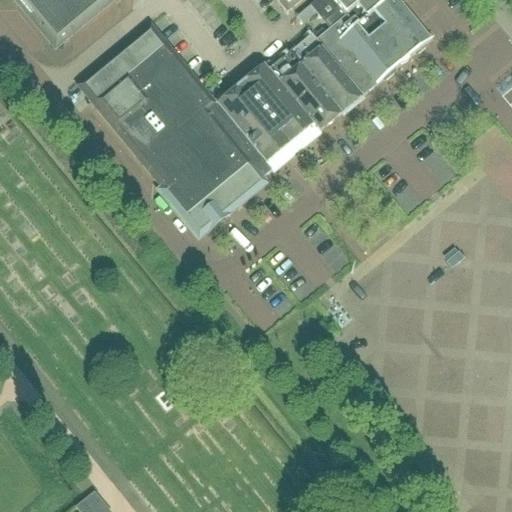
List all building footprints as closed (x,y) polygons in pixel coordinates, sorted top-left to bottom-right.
[(13,0),(56,51),(116,0),(13,0)] [(274,0),(286,15),(304,0),(274,0)] [(336,69),(360,99),(374,87),(375,88),(430,43),(395,0),(318,0),(295,19),(302,27),(315,16),(329,32),(315,44),(336,69)] [(215,107),(150,28),(76,89),(80,94),(82,93),(88,101),(87,102),(197,235),(206,228),(209,231),(225,218),(222,214),(270,174),(215,107)] [(336,69),(315,44),(310,38),(289,56),(339,118),(361,100),(360,99),(336,69)] [(263,69),(267,74),(293,106),(317,136),(339,118),(289,56),(288,57),(284,53),(276,60),(279,64),(273,69),(269,64),(263,69)] [(215,107),(270,174),(317,136),(293,106),(267,74),(263,69),(215,107)] [(511,93),(502,104),(511,113),(511,93)] [(107,511),(93,495),(74,511),(75,511),(107,511)]
